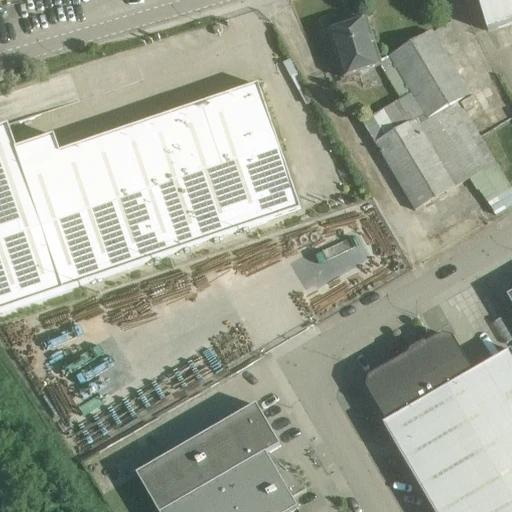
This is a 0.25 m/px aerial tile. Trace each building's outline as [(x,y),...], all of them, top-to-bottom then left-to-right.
[(511,0),(478,0),(489,33),(511,26),(511,0)] [(434,33),(392,59),(381,63),(368,22),(331,34),(345,78),(381,67),(402,102),(363,126),(416,213),(473,178),(498,218),(511,208),(511,190),(496,165),(459,105),(473,97),(434,33)] [(0,314),(64,293),(302,212),(259,87),(61,154),(55,137),(17,150),(9,127),(0,130),(0,314)] [(511,511),(511,351),(511,349),(472,371),(452,336),(442,334),(368,376),(366,387),(386,422),(383,423),(434,511),(511,511)] [(158,511),(295,511),(299,510),(293,500),(307,492),(306,491),(286,470),(286,469),(287,468),(287,467),(287,466),(286,465),(286,464),(285,463),(284,462),(283,462),(282,462),(281,462),(280,462),(279,462),(278,463),(270,455),(281,448),(258,407),(138,476),(158,511)] [(0,511),(23,511),(0,477),(0,511)]
